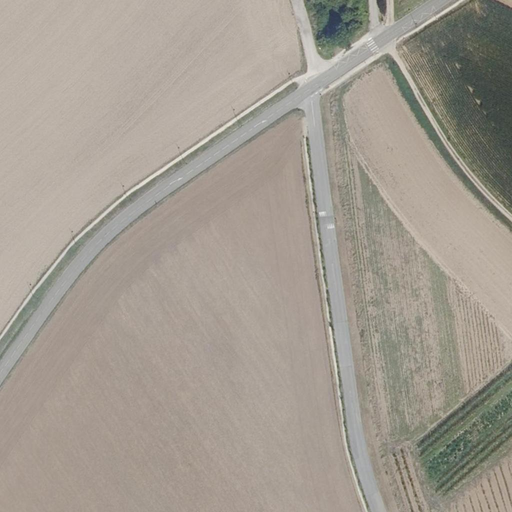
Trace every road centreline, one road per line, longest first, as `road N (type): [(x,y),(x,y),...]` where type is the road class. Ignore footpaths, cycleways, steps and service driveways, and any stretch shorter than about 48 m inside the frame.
road 1 (tertiary): [(0,377),(69,276),(159,195),(318,82)]
road 2 (residential): [(380,511),(352,403),(312,95),(318,82)]
road 3 (track): [(511,220),(444,140),(384,37),(380,0)]
road 4 (tertiary): [(318,82),(440,0)]
